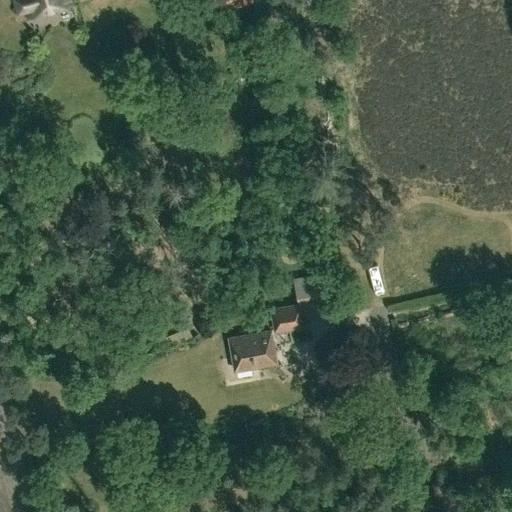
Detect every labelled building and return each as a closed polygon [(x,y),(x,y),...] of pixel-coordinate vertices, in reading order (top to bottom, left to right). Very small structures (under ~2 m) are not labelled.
[(16,0),(17,4),(27,1),(30,13),(71,1),(71,0),(16,0)] [(222,0),(225,11),(254,3),(253,0),(222,0)] [(320,269),(336,268),(334,251),(318,252),(320,269)] [(321,298),(341,294),(339,278),(319,281),(321,298)] [(275,330),(303,325),(299,304),(271,309),(275,330)] [(167,346),(192,336),(189,327),(163,337),(167,346)] [(235,369),(276,361),(271,330),(229,337),(235,369)]
